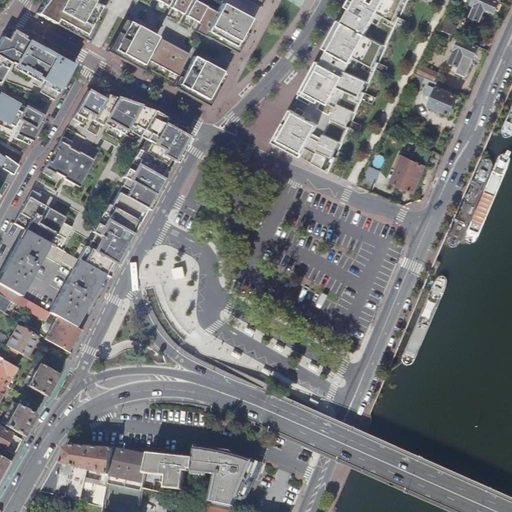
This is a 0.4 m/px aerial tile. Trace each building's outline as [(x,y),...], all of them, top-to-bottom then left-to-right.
[(45,0),(36,13),(54,23),(57,19),(85,34),(89,25),(94,28),(101,15),(96,12),(100,5),(92,1),(92,0),(45,0)] [(245,24),(249,18),(221,3),(216,12),(193,0),(138,0),(139,0),(147,5),(150,0),(156,0),(158,1),(154,8),(162,13),(169,0),(170,0),(173,1),(169,7),(173,9),(169,16),(177,21),(185,8),(188,9),(180,23),(189,28),(193,20),(199,23),(195,31),(223,46),(225,41),(234,46),(238,38),(243,40),(250,27),(245,24)] [(316,155),(311,164),(329,174),(329,172),(407,0),(350,0),(346,7),(351,9),(344,22),(339,20),(324,48),(328,50),(321,63),(317,61),(299,94),(316,103),(319,99),(336,109),(322,139),(314,133),(319,125),(290,110),(273,142),(301,158),(305,149),(311,152),(316,155)] [(496,12),(501,0),(499,0),(472,0),(471,3),(477,5),(472,16),(485,21),(491,9),(496,12)] [(96,12),(101,15),(105,7),(100,5),(96,12)] [(245,24),(250,27),(253,20),(249,18),(245,24)] [(123,19),(117,32),(121,34),(128,21),(124,19),(123,19)] [(456,26),(443,20),(439,28),(453,34),(456,26)] [(213,84),(220,71),(192,56),(184,70),(181,68),(188,54),(160,38),(152,53),(148,51),(156,36),(128,21),(121,34),(117,32),(113,38),(118,41),(113,49),(122,54),(119,58),(133,65),(135,61),(141,64),(144,58),(148,60),(177,76),(180,77),(177,84),(183,87),(181,92),(194,99),(196,95),(205,99),(210,91),(214,93),(218,86),(213,84)] [(39,92),(54,100),(73,65),(12,31),(11,33),(8,40),(1,36),(0,38),(0,79),(7,68),(4,67),(7,61),(10,63),(11,62),(20,67),(18,71),(34,79),(36,76),(45,81),(39,92)] [(106,51),(119,58),(122,54),(113,49),(118,41),(113,38),(109,45),(106,51)] [(225,41),(223,46),(236,53),(243,40),(238,38),(234,46),(225,41)] [(466,77),(480,46),(462,38),(451,62),(460,65),(457,73),(466,77)] [(142,70),(148,60),(144,58),(141,64),(135,61),(133,65),(142,70)] [(437,72),(420,65),(416,73),(426,78),(432,80),(433,81),(437,72)] [(225,73),(220,71),(213,84),(218,86),(225,73)] [(409,87),(420,91),(426,78),(416,73),(409,87)] [(171,86),(181,92),(183,87),(177,84),(180,77),(177,76),(171,86)] [(420,91),(426,94),(432,80),(426,78),(420,91)] [(433,81),(432,80),(426,94),(428,97),(431,98),(434,97),(431,104),(451,114),(459,95),(458,94),(459,91),(433,81)] [(75,113),(72,118),(81,124),(88,112),(94,115),(91,119),(102,125),(106,118),(110,120),(107,125),(122,133),(127,124),(133,127),(130,132),(149,142),(143,152),(137,149),(133,157),(138,160),(132,171),(126,168),(122,177),(124,178),(109,206),(106,204),(102,212),(110,216),(103,227),(96,223),(91,232),(94,233),(86,247),(84,246),(76,259),(94,269),(102,274),(110,278),(111,275),(123,255),(131,241),(172,168),(188,139),(189,138),(187,129),(153,110),(106,94),(103,99),(88,90),(75,113)] [(207,106),(214,93),(210,91),(205,99),(196,95),(194,99),(207,106)] [(29,145),(44,118),(0,93),(0,119),(13,127),(18,119),(20,120),(13,138),(29,145)] [(71,141),(62,136),(42,173),(51,178),(55,172),(64,177),(63,178),(79,187),(94,160),(78,151),(78,153),(68,147),(71,141)] [(414,192),(432,151),(419,145),(412,161),(402,156),(390,182),(414,192)] [(316,155),(311,152),(307,161),(311,164),(316,155)] [(0,157),(0,168),(3,170),(4,171),(12,175),(17,166),(4,156),(2,158),(0,157)] [(369,166),(363,178),(375,183),(380,171),(369,166)] [(4,171),(3,170),(0,174),(0,178),(10,184),(14,177),(12,175),(4,171)] [(363,178),(362,178),(358,186),(372,192),(375,184),(363,178)] [(40,195),(32,190),(13,224),(23,230),(47,243),(53,233),(64,240),(71,229),(61,223),(64,218),(36,202),(40,195)] [(23,230),(0,271),(0,285),(18,296),(41,255),(59,265),(61,262),(72,269),(48,312),(55,316),(72,326),(102,274),(94,269),(76,259),(47,243),(23,230)] [(182,266),(172,268),(174,279),(184,277),(182,266)] [(9,301),(23,309),(28,301),(18,296),(0,285),(0,311),(2,313),(9,301)] [(9,316),(17,320),(20,315),(13,310),(9,316)] [(45,339),(68,352),(81,330),(72,326),(55,316),(43,338),(44,338),(45,339)] [(16,327),(5,346),(7,346),(23,356),(34,337),(16,327)] [(17,368),(0,358),(0,382),(6,386),(17,368)] [(25,385),(37,363),(34,362),(23,382),(25,385)] [(37,363),(25,385),(44,396),(56,374),(37,363)] [(291,387),(281,382),(279,389),(288,393),(291,387)] [(13,402),(0,423),(4,429),(16,407),(13,402)] [(35,417),(16,407),(4,429),(13,434),(22,439),(35,417)] [(0,428),(10,435),(13,434),(4,429),(0,423),(0,428)] [(19,440),(10,435),(0,428),(0,457),(7,462),(19,440)] [(103,481),(109,483),(116,449),(77,446),(65,449),(42,491),(43,491),(68,497),(80,500),(88,469),(104,473),(103,481)] [(254,463),(256,459),(250,457),(248,456),(231,452),(215,448),(206,447),(206,450),(197,449),(196,457),(196,459),(196,466),(195,470),(195,472),(200,473),(217,475),(212,502),(235,507),(238,499),(242,501),(258,465),(254,463)] [(144,487),(151,456),(116,449),(109,483),(144,491),(144,488),(144,487)] [(192,470),(195,470),(196,466),(196,459),(152,454),(151,456),(144,487),(155,490),(157,481),(170,482),(170,488),(186,490),(188,471),(192,472),(192,470)] [(106,499),(141,506),(144,491),(109,483),(106,499)] [(209,501),(208,506),(235,511),(238,511),(240,508),(235,507),(212,502),(209,501)] [(85,511),(103,511),(104,510),(105,506),(88,502),(85,511)]
